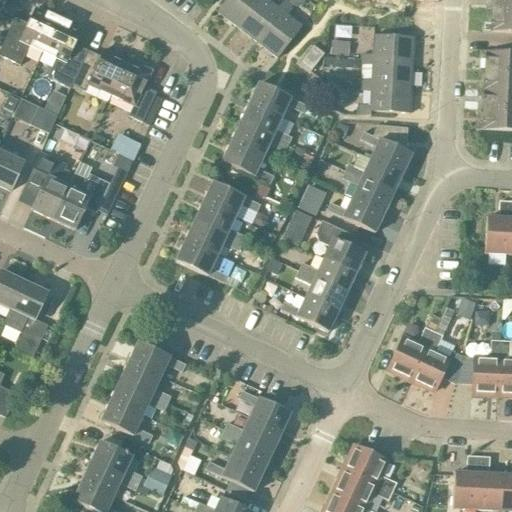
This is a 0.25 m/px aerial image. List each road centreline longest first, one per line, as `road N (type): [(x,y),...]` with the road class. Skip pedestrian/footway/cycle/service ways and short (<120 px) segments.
road 1 (residential): [(119,278),(204,90),(188,43),(116,0)]
road 2 (residential): [(7,511),(119,278)]
road 3 (residential): [(343,389),(119,278)]
road 4 (residential): [(343,389),(443,177)]
road 5 (residential): [(443,177),(452,0)]
road 6 (residential): [(511,430),(431,426),(343,389)]
road 7 (residential): [(285,511),(343,389)]
road 8 (residential): [(119,278),(0,225)]
